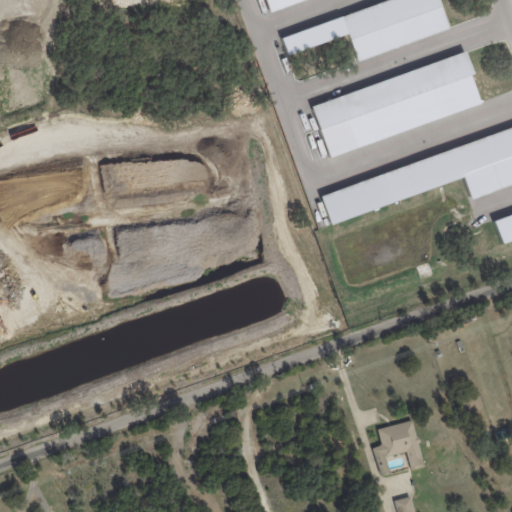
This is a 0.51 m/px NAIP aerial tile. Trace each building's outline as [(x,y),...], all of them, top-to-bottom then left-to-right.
[(263,0),(266,9),(294,0),(263,0)] [(446,31),(436,0),(389,0),(278,34),(285,54),(347,35),(355,59),(446,31)] [(310,102),(325,154),(479,107),(469,74),(471,74),(466,54),(310,102)] [(468,197),(511,183),(511,130),(317,190),(327,221),(462,180),(468,197)] [(511,211),(491,218),(498,242),(511,237),(511,211)] [(376,428),(380,445),(371,447),(374,459),(404,451),(408,467),(422,463),(411,420),(376,428)] [(412,511),(409,496),(393,499),(395,511),(412,511)]
